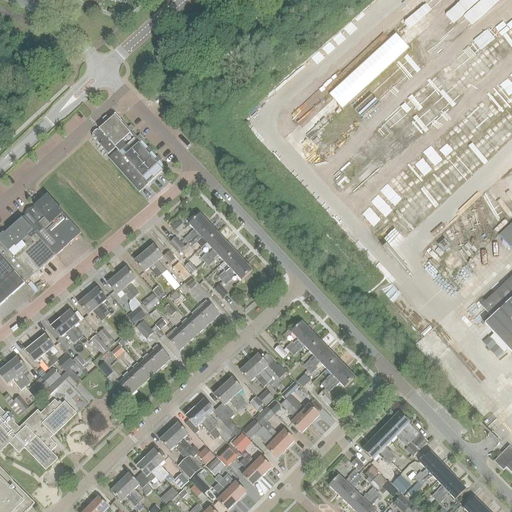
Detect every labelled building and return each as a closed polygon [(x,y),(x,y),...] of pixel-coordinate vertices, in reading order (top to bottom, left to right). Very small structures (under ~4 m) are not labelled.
[(368,28),(401,0),(380,0),(360,17),(363,21),(357,25),(360,28),(365,24),(368,28)] [(413,27),(434,12),(430,6),(408,21),(413,27)] [(476,7),(457,25),(465,34),(484,16),(476,7)] [(425,48),(442,32),(434,23),(417,39),(425,48)] [(401,34),(331,93),(353,118),(390,87),(386,83),(393,77),(390,73),(395,69),(392,66),(413,48),(401,34)] [(163,171),(158,165),(115,117),(100,130),(92,137),(108,155),(116,148),(118,151),(109,159),(139,193),(163,171)] [(41,187),(90,242),(140,198),(93,144),(88,148),(50,181),(49,180),(41,187)] [(44,217),(32,228),(57,256),(82,234),(48,196),(35,208),(44,217)] [(198,235),(209,225),(201,215),(190,225),(195,231),(185,240),(188,244),(194,239),(198,235)] [(56,256),(23,219),(0,239),(0,253),(26,283),(56,256)] [(218,234),(209,225),(198,235),(207,244),(218,234)] [(511,246),(511,225),(502,235),(511,246)] [(227,243),(218,234),(207,244),(216,253),(227,243)] [(170,243),(179,252),(184,247),(176,237),(170,243)] [(197,243),(194,239),(188,244),(192,248),(197,243)] [(235,252),(227,243),(216,253),(224,262),(235,252)] [(154,246),(144,254),(162,275),(166,272),(158,261),(163,257),(154,246)] [(244,261),(235,252),(224,262),(233,272),(244,261)] [(144,254),(135,262),(144,273),(149,269),(157,279),(162,275),(144,254)] [(202,259),(206,263),(211,258),(207,254),(202,259)] [(0,305),(25,283),(14,272),(14,271),(0,255),(0,305)] [(209,266),(214,262),(211,258),(206,263),(209,266)] [(190,275),(177,260),(170,267),(183,281),(190,275)] [(253,271),(244,261),(233,272),(242,281),(253,271)] [(197,270),(191,263),(186,266),(192,274),(197,270)] [(126,269),(117,277),(135,298),(139,295),(131,284),(136,280),(126,269)] [(166,272),(162,275),(165,280),(170,276),(167,271),(166,272)] [(220,278),(223,281),(228,276),(225,273),(220,278)] [(232,280),(228,276),(223,281),(227,285),(232,280)] [(130,302),(135,298),(117,277),(108,284),(117,296),(122,292),(130,302)] [(511,277),(481,306),(492,318),(485,325),(494,335),(507,349),(511,353),(511,277)] [(196,284),(192,280),(186,285),(190,290),(196,284)] [(224,298),(228,294),(220,285),(216,289),(224,298)] [(97,289),(88,297),(106,319),(111,315),(102,304),(107,301),(97,289)] [(160,301),(165,298),(157,289),(153,292),(160,301)] [(170,297),(174,301),(180,297),(176,292),(170,297)] [(147,312),(159,303),(153,296),(142,305),(147,312)] [(88,297),(79,305),(88,316),(93,312),(102,322),(106,319),(88,297)] [(202,305),(203,307),(198,312),(209,325),(219,315),(208,303),(206,301),(202,305)] [(168,313),(172,317),(176,313),(169,305),(164,309),(168,313)] [(146,317),(139,308),(128,317),(136,326),(146,317)] [(193,316),(188,321),(199,334),(209,325),(198,312),(197,310),(192,315),(193,316)] [(70,312),(61,320),(78,341),(83,337),(75,327),(80,323),(70,312)] [(133,326),(126,318),(117,326),(124,333),(133,326)] [(162,319),(155,326),(160,331),(167,325),(162,319)] [(186,319),(182,324),(183,325),(178,330),(189,342),(199,334),(188,321),(186,319)] [(78,341),(61,320),(52,327),(62,338),(66,335),(74,344),(78,341)] [(136,328),(147,340),(154,333),(143,321),(136,328)] [(296,347),(311,332),(302,323),(291,333),(298,340),(293,344),(296,347)] [(179,351),(189,342),(178,330),(176,328),(172,332),(173,334),(168,339),(179,351)] [(115,344),(103,330),(98,334),(109,348),(115,344)] [(319,341),(311,332),(296,347),(299,350),(304,346),(309,351),(319,341)] [(45,336),(35,344),(53,365),(58,361),(50,351),(54,348),(45,336)] [(102,355),(107,351),(96,337),(91,341),(102,355)] [(328,350),(319,341),(309,351),(314,357),(309,361),(313,365),(318,361),(328,350)] [(292,343),(286,348),(290,352),(296,347),(293,344),(292,343)] [(49,368),(53,365),(35,344),(27,351),(36,363),(41,358),(49,368)] [(116,359),(124,352),(119,346),(111,353),(116,359)] [(154,352),(149,357),(160,369),(170,360),(158,347),(158,348),(157,346),(152,350),(154,352)] [(280,347),(275,351),(283,359),(288,355),(287,355),(290,352),(286,349),(284,351),(280,347)] [(296,347),(290,352),(294,356),(299,350),(296,347)] [(327,370),(337,359),(328,350),(318,361),(313,365),(317,368),(321,364),(327,370)] [(74,364),(66,355),(57,362),(65,372),(74,364)] [(149,379),(160,369),(149,357),(147,355),(143,359),(144,361),(138,366),(149,379)] [(269,367),(259,356),(250,363),(269,384),(272,380),(264,371),(269,367)] [(74,360),(82,370),(87,367),(79,357),(74,360)] [(18,358),(8,366),(25,387),(30,384),(22,374),(27,369),(18,358)] [(346,368),(337,359),(327,370),(332,375),(327,379),(331,383),(335,379),(346,368)] [(307,370),(313,365),(309,361),(303,366),(307,370)] [(268,367),(280,380),(285,374),(274,362),(268,367)] [(265,387),(269,384),(250,363),(241,371),(251,382),(256,378),(265,387)] [(78,377),(83,373),(75,364),(70,369),(78,377)] [(138,366),(137,365),(133,368),(134,370),(129,375),(140,387),(149,379),(138,366)] [(311,374),(317,368),(313,365),(307,370),(311,374)] [(21,390),(25,387),(8,366),(0,372),(0,374),(8,385),(13,381),(21,390)] [(355,378),(346,368),(335,379),(331,383),(335,387),(340,392),(355,378)] [(109,369),(104,374),(108,378),(113,373),(109,369)] [(49,387),(59,377),(53,370),(43,380),(49,387)] [(130,396),(140,387),(129,375),(127,373),(123,377),(124,379),(119,384),(130,396)] [(64,374),(41,397),(45,401),(68,378),(64,374)] [(307,374),(299,381),(304,388),(313,380),(307,374)] [(241,408),(246,404),(237,394),(242,390),(232,379),(223,387),(241,408)] [(325,388),(331,383),(327,379),(322,385),(325,388)] [(36,398),(43,392),(48,388),(42,381),(30,391),(36,398)] [(299,387),(295,383),(289,388),(294,393),(299,387)] [(325,388),(329,392),(335,387),(331,383),(325,388)] [(215,395),(223,404),(224,406),(225,405),(229,401),(238,411),(241,408),(223,387),(215,395)] [(335,399),(326,389),(319,396),(329,406),(335,399)] [(266,407),(274,399),(266,391),(258,399),(266,407)] [(29,408),(19,397),(14,402),(24,413),(29,408)] [(257,411),(263,405),(256,397),(250,403),(257,411)] [(301,407),(297,403),(290,397),(286,401),(292,407),(293,407),(311,425),(320,416),(310,406),(305,411),(301,407)] [(210,415),(214,411),(204,400),(196,408),(214,428),(218,424),(210,415)] [(0,452),(0,453),(9,444),(18,454),(24,448),(46,470),(57,459),(51,452),(57,447),(51,440),(76,415),(65,403),(61,407),(55,401),(41,415),(38,411),(23,425),(24,426),(20,430),(1,410),(0,408),(0,452)] [(293,407),(292,407),(286,401),(282,405),(293,417),(294,416),(297,419),(292,424),(302,434),(311,425),(293,407)] [(234,415),(225,405),(224,406),(223,404),(218,408),(229,420),(234,415)] [(190,420),(186,423),(196,434),(200,431),(197,427),(202,423),(210,432),(213,429),(214,428),(196,408),(186,416),(190,420)] [(229,420),(218,408),(213,413),(224,425),(229,420)] [(263,427),(267,424),(274,416),(268,410),(257,421),(263,427)] [(398,414),(389,423),(410,444),(411,443),(419,451),(427,443),(421,437),(416,443),(408,435),(408,434),(404,430),(408,425),(409,425),(398,414)] [(229,420),(224,425),(236,438),(241,433),(229,420)] [(250,440),(262,428),(254,421),(243,433),(250,440)] [(400,442),(406,448),(410,444),(389,423),(380,432),(391,443),(396,438),(400,442)] [(169,432),(187,452),(193,458),(199,452),(194,447),(192,449),(183,439),(188,435),(178,424),(169,432)] [(268,433),(263,428),(262,429),(267,434),(267,433),(285,451),(295,442),(284,431),(279,437),(272,429),(268,433)] [(209,433),(215,440),(220,436),(213,429),(210,432),(209,433)] [(267,433),(267,434),(262,429),(256,435),(265,444),(268,441),(271,444),(266,449),(277,459),(285,451),(267,433)] [(175,446),(187,459),(178,467),(190,480),(201,470),(191,460),(193,458),(187,452),(169,432),(160,440),(170,451),(175,446)] [(371,441),(386,456),(392,461),(395,458),(386,448),(391,443),(380,432),(371,441)] [(251,443),(242,434),(232,445),(241,454),(251,443)] [(392,461),(386,456),(371,441),(363,450),(373,461),(378,456),(388,465),(392,461)] [(413,457),(418,452),(411,444),(405,450),(413,457)] [(206,465),(213,459),(205,450),(198,457),(206,465)] [(165,479),(169,475),(159,465),(164,461),(154,451),(145,459),(164,478),(165,479)] [(222,454),(217,458),(224,464),(227,468),(232,464),(228,460),(222,454)] [(428,473),(429,473),(440,463),(430,454),(419,464),(426,470),(421,475),(420,473),(414,479),(418,483),(424,477),(428,473)] [(511,471),(511,456),(510,454),(499,465),(503,470),(506,467),(511,471)] [(244,460),(252,467),(262,477),(270,468),(260,458),(255,464),(248,456),(244,460)] [(146,485),(150,481),(151,482),(156,478),(161,483),(165,479),(164,478),(145,459),(137,467),(142,473),(138,477),(146,485)] [(207,468),(214,476),(224,466),(217,459),(207,468)] [(351,464),(359,472),(364,467),(356,459),(351,464)] [(252,486),(262,477),(252,467),(244,460),(240,464),(244,468),(247,471),(243,476),(252,486)] [(432,477),(438,482),(448,472),(440,463),(429,473),(428,473),(424,477),(418,483),(422,487),(432,477)] [(0,511),(27,511),(35,504),(4,473),(4,472),(0,467),(0,511)] [(389,484),(395,478),(387,470),(381,476),(387,482),(389,484)] [(371,481),(375,477),(369,471),(365,475),(371,481)] [(349,486),(353,481),(358,476),(354,472),(349,478),(350,478),(345,483),(339,477),(329,487),(338,496),(349,486)] [(436,501),(442,495),(446,491),(447,492),(458,481),(448,472),(438,482),(442,487),(432,497),(436,501)] [(129,475),(120,483),(139,503),(143,498),(134,489),(138,486),(142,489),(146,485),(138,477),(134,481),(129,475)] [(187,483),(181,475),(173,482),(179,490),(187,483)] [(380,475),(373,482),(381,489),(382,487),(387,482),(381,476),(380,475)] [(219,476),(214,480),(218,484),(236,503),(245,493),(236,483),(235,484),(227,476),(223,480),(219,476)] [(338,496),(348,505),(358,495),(353,490),(358,485),(357,484),(361,479),(358,476),(353,481),(349,486),(338,496)] [(400,477),(393,484),(403,494),(410,487),(400,477)] [(203,494),(209,489),(200,479),(194,484),(203,494)] [(465,489),(458,481),(447,492),(455,500),(465,489)] [(387,482),(382,487),(386,491),(392,485),(390,483),(389,484),(387,482)] [(120,483),(112,492),(121,502),(126,497),(135,506),(139,503),(120,483)] [(218,484),(214,488),(222,497),(218,501),(227,511),(236,503),(218,484)] [(197,498),(200,494),(194,487),(190,491),(197,498)] [(174,489),(164,500),(169,504),(179,493),(174,489)] [(373,490),(368,495),(363,500),(358,495),(348,505),(355,511),(358,511),(376,494),(373,490)] [(183,491),(179,495),(183,499),(187,495),(183,491)] [(380,497),(376,494),(358,511),(375,511),(369,506),(373,501),(375,503),(380,497)] [(445,499),(442,495),(436,501),(440,505),(445,499)] [(411,506),(401,496),(393,505),(398,509),(402,505),(407,510),(411,506)] [(98,499),(89,508),(93,511),(105,511),(108,509),(98,499)] [(465,511),(479,511),(483,508),(474,499),(463,510),(465,511)] [(172,511),(181,511),(172,503),(168,507),(172,511)]
